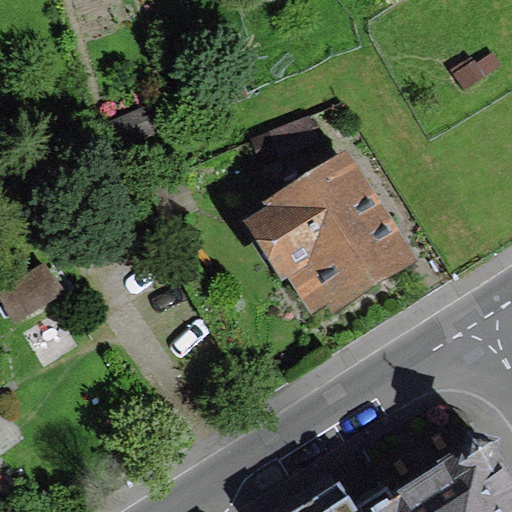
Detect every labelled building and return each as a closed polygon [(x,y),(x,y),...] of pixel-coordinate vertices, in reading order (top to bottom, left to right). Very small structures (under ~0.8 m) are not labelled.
[(236,66),(173,93),(181,112),(195,105),(200,117),(249,96),(236,66)] [(141,108),(106,123),(117,150),(153,135),(141,108)] [(250,137),(261,168),(324,145),(313,115),(250,137)] [(286,281),(310,319),(324,310),(332,321),(418,266),(346,152),(259,206),(263,213),(241,227),(278,286),(286,281)] [(392,488),(354,511),(511,511),(511,476),(494,448),(460,471),(453,460),(398,496),(392,488)] [(352,511),(337,488),(300,511),(352,511)]
